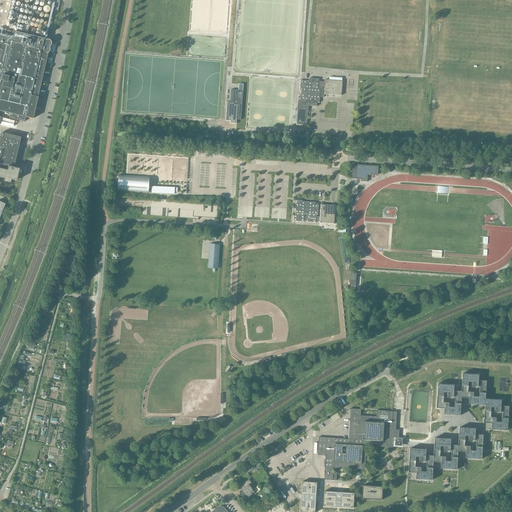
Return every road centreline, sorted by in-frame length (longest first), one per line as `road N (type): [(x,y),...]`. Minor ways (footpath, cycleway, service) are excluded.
road 1 (unclassified): [(0,253),(27,181),(67,0)]
road 2 (residential): [(216,480),(385,370)]
road 3 (unclassified): [(337,156),(511,170)]
